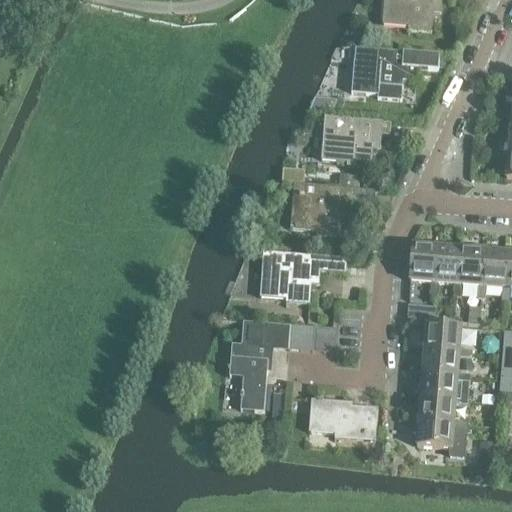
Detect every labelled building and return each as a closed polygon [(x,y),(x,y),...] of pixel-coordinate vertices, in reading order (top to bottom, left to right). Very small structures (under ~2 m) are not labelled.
[(442,0),(384,0),(382,29),(408,31),(407,38),(409,38),(409,34),(432,36),(433,16),(441,17),(442,0)] [(411,85),(413,57),(373,54),(373,56),(377,56),(376,67),(366,66),(366,65),(361,64),(361,66),(355,65),(349,64),(349,66),(354,66),(352,97),(378,100),(377,107),(378,107),(379,103),(401,104),(403,84),(411,85)] [(380,153),(381,142),(390,143),(391,126),(325,121),(322,165),(347,167),(347,174),(348,174),(348,171),(371,172),(372,152),(380,153)] [(375,195),(351,193),(294,189),(294,190),(315,192),(315,203),(287,200),(287,201),(293,202),(291,233),(316,235),(315,242),(317,242),(317,239),(340,240),(341,221),(349,221),(350,210),(374,211),(375,195)] [(435,286),(438,252),(438,249),(437,249),(437,252),(414,250),(413,250),(410,282),(410,285),(411,285),(412,284),(431,286),(435,286)] [(459,288),(462,254),(462,250),(461,250),(461,254),(438,252),(435,286),(431,286),(430,299),(437,300),(438,286),(455,288),(459,288)] [(482,290),(486,252),(485,252),(485,256),(462,254),(459,288),(455,288),(454,301),(461,301),(462,288),(479,290),(482,290)] [(507,292),(510,258),(510,254),(509,254),(508,258),(486,256),(486,252),(482,290),(479,290),(478,303),(485,303),(486,290),(502,291),(507,292)] [(346,277),(347,263),(321,261),(263,256),(260,301),(286,303),(286,309),(287,310),(287,306),(310,308),(311,289),(319,289),(320,275),(346,277)] [(511,257),(510,258),(507,292),(502,291),(501,305),(509,305),(510,292),(511,292),(511,257)] [(437,311),(408,309),(407,321),(436,324),(437,311)] [(271,364),(272,352),(288,354),(290,330),(244,326),(243,349),(231,348),(228,380),(242,381),(239,414),(263,416),(266,364),(271,364)] [(427,331),(425,353),(459,356),(459,361),(472,362),(472,353),(459,352),(461,332),(423,329),(423,330),(427,331)] [(301,355),(303,331),(290,330),(288,354),(301,355)] [(313,356),(315,332),(303,331),(301,355),(313,356)] [(325,356),(327,333),(315,332),(313,356),(325,356)] [(339,333),(327,333),(325,356),(337,357),(339,333)] [(511,359),(511,347),(504,347),(503,359),(511,359)] [(458,377),(459,361),(459,356),(425,353),(421,353),(421,354),(425,355),(423,377),(419,377),(419,378),(457,381),(457,385),(470,386),(470,381),(470,378),(458,377)] [(511,371),(511,359),(503,359),(502,371),(511,371)] [(511,383),(511,371),(502,371),(501,382),(511,383)] [(469,402),(470,386),(457,385),(457,381),(419,378),(423,379),(421,401),(417,401),(417,402),(421,402),(455,406),(455,409),(468,410),(469,402)] [(511,396),(511,383),(501,382),(500,396),(511,396)] [(282,416),(287,393),(272,391),(268,413),(282,416)] [(482,399),(481,408),(494,409),(495,400),(482,399)] [(454,425),(455,409),(455,406),(421,402),(419,425),(415,425),(454,429),(453,433),(466,434),(467,426),(454,425)] [(318,404),(312,404),(309,437),(335,439),(334,446),(335,446),(336,442),(375,445),(378,413),(352,411),(352,405),(351,405),(351,407),(323,405),(323,403),(318,403),(318,404)] [(454,429),(415,425),(414,437),(418,438),(417,450),(450,453),(450,460),(464,462),(466,434),(453,433),(454,429)] [(480,446),(479,461),(494,463),(495,447),(480,446)]
